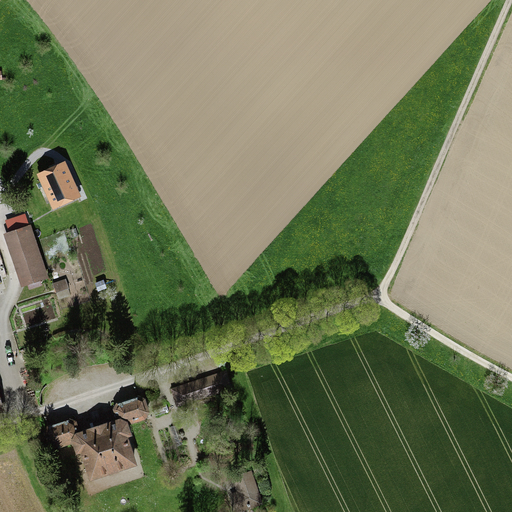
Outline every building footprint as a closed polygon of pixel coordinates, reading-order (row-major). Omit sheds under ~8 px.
[(65,161),(36,174),(52,210),(81,196),(65,161)] [(31,225),(3,234),(21,287),(49,278),(31,225)] [(66,279),(52,283),(55,291),(69,287),(66,279)] [(225,368),(174,386),(181,405),(231,388),(225,368)] [(76,416),(48,425),(55,445),(81,437),(93,476),(141,460),(129,420),(147,415),(140,395),(117,402),(121,413),(79,426),(76,416)] [(167,403),(155,407),(157,415),(169,411),(167,403)] [(252,469),(232,475),(237,490),(230,492),(236,511),(263,503),(252,469)]
